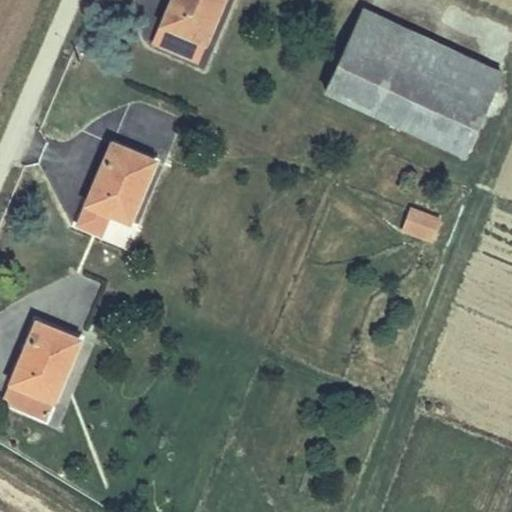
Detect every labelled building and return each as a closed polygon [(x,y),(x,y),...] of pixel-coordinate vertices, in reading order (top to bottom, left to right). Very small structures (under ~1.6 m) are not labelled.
[(172,0),(166,17),(208,36),(223,0),(172,0)] [(404,32),(361,13),(323,96),(367,116),(404,32)] [(404,32),(367,116),(409,136),(447,52),(404,32)] [(447,52),(409,136),(461,160),(500,76),(447,52)] [(322,123),(317,128),(364,150),(367,139),(365,129),(358,120),(349,115),(336,114),(327,117),(322,123)] [(364,150),(317,128),(316,138),(317,147),(322,155),(329,160),(339,164),(348,163),(359,158),(364,150)] [(113,140),(88,198),(131,216),(156,157),(113,140)] [(431,240),(440,213),(408,202),(399,230),(431,240)] [(36,321),(11,377),(54,396),(79,338),(36,321)]
